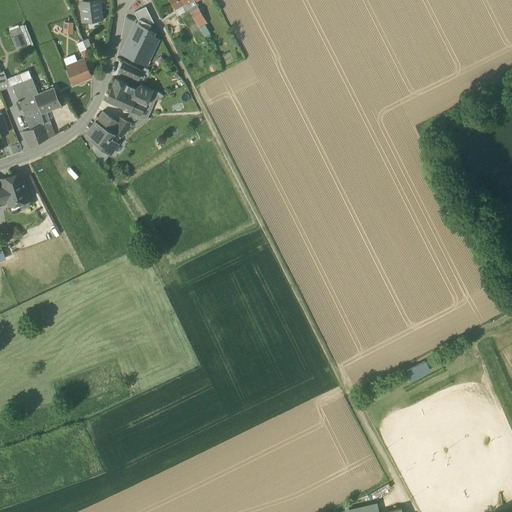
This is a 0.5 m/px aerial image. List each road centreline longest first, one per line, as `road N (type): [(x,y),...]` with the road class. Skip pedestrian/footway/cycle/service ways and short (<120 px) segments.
road 1 (track): [(145,0),(345,391)]
road 2 (residential): [(0,165),(77,132),(97,100),(131,0)]
